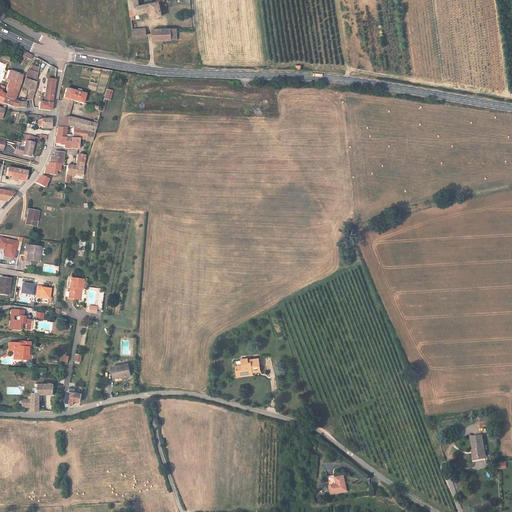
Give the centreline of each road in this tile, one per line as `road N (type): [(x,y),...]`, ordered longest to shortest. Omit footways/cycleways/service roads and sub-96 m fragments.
road 1 (secondary): [(511,107),(332,78),(150,70),(60,54)]
road 2 (unclassified): [(432,511),(304,424),(200,395),(144,394)]
road 3 (unclassified): [(144,394),(52,415),(0,412)]
road 4 (residential): [(183,511),(144,394)]
